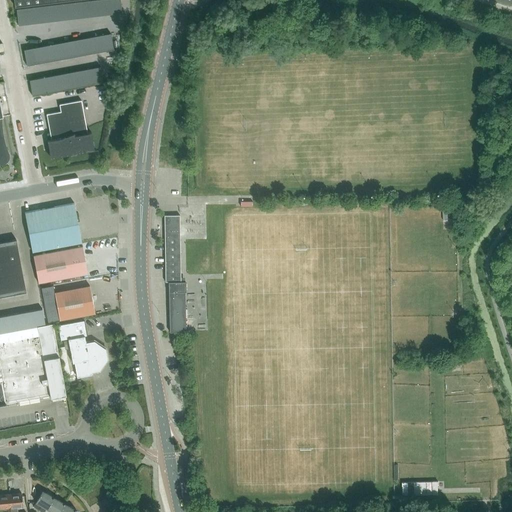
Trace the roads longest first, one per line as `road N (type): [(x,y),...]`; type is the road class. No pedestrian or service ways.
road 1 (tertiary): [(180,511),(140,253)]
road 2 (unclassified): [(0,196),(94,179),(137,184)]
